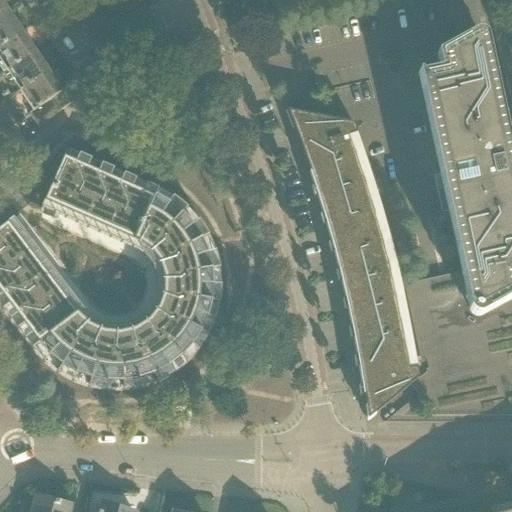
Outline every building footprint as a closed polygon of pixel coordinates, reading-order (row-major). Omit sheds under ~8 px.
[(8,13),(0,17),(0,46),(21,33),(21,32),(19,33),(7,14),(8,13)] [(21,33),(0,46),(0,70),(3,74),(6,72),(6,71),(34,53),(34,52),(33,53),(20,34),(22,33),(21,33)] [(511,166),(485,42),(484,41),(484,40),(483,39),(482,37),(481,37),(479,36),(478,36),(475,36),(473,36),(472,37),(435,57),(438,71),(417,76),(460,274),(468,311),(469,313),(469,314),(470,315),(471,316),(473,318),(474,318),(475,318),(478,318),(480,318),(481,317),(511,300),(511,166)] [(34,53),(6,71),(20,91),(47,73),(47,72),(46,73),(33,54),(35,53),(34,53)] [(47,73),(20,91),(33,112),(29,115),(38,128),(61,110),(53,99),(61,94),(60,92),(59,93),(47,75),(48,74),(47,73)] [(23,141),(0,110),(0,130),(13,148),(23,141)] [(353,125),(286,113),(292,128),(298,143),(304,159),(309,174),(310,174),(318,197),(323,215),(326,225),(332,243),(334,253),(339,271),(342,281),(346,300),(348,310),(354,339),(358,357),(359,367),(364,396),(367,421),(419,379),(417,369),(407,370),(400,327),(393,294),(382,249),(369,202),(355,161),(346,137),(356,133),(353,125)] [(7,224),(0,229),(0,296),(7,306),(38,346),(43,353),(50,359),(57,365),(64,370),(72,374),(80,378),(88,380),(96,382),(105,384),(113,384),(121,384),(129,383),(137,381),(145,379),(153,376),(160,373),(167,369),(174,364),(180,359),(185,354),(190,348),(195,342),(199,335),(202,330),(204,325),(206,320),(208,315),(209,311),(210,306),(210,304),(211,301),(211,299),(212,294),(212,288),(212,283),(212,281),(211,279),(211,277),(211,273),(210,268),(209,264),(208,259),(206,255),(205,250),(202,244),(199,238),(195,233),(191,227),(187,222),(182,217),(176,212),(169,207),(162,202),(154,198),(82,167),(63,158),(43,203),(60,211),(135,244),(139,246),(143,249),(146,251),(148,253),(150,255),(151,257),(154,260),(156,264),(158,268),(160,271),(161,274),(161,277),(162,280),(162,282),(162,284),(162,286),(162,287),(162,289),(162,293),(161,297),(161,300),(160,303),(159,306),(157,309),(155,312),(153,316),(151,319),(148,322),(145,324),(142,327),(138,329),(135,330),(131,332),(127,333),(122,334),(118,335),(113,335),(109,334),(105,333),(101,332),(97,331),(93,329),(90,327),(87,325),(83,322),(80,319),(77,316),(29,253),(7,224)] [(68,511),(70,507),(59,505),(60,503),(55,502),(55,500),(39,496),(38,499),(37,499),(33,511),(68,511)]
